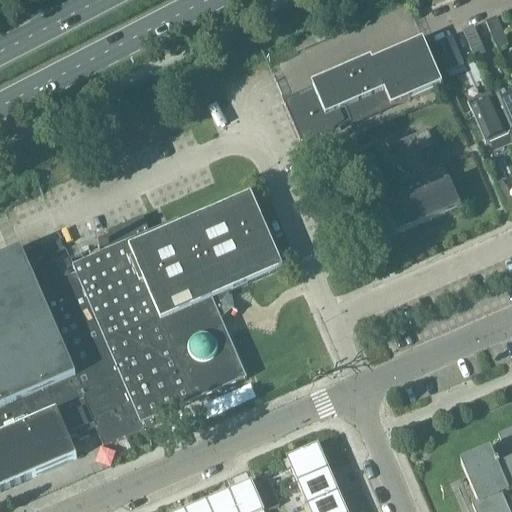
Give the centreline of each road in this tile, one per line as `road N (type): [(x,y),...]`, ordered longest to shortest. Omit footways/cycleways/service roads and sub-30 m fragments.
road 1 (residential): [(69,511),(361,387)]
road 2 (secondary): [(0,109),(215,0)]
road 3 (residential): [(361,387),(511,324)]
road 4 (residential): [(408,511),(361,387)]
road 5 (secondary): [(110,0),(0,56)]
